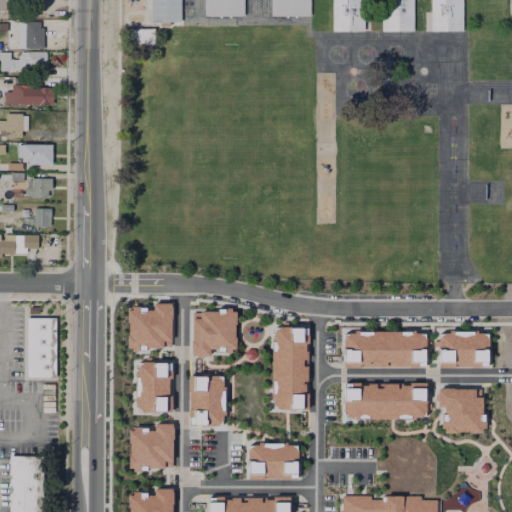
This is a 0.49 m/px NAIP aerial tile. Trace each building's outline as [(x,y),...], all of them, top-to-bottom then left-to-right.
[(0,0),(8,0),(8,13),(0,12),(0,0)] [(179,0),(180,22),(150,22),(150,0),(179,0)] [(243,0),(243,16),(203,16),(203,0),(243,0)] [(309,0),(309,16),(270,16),(270,0),(309,0)] [(363,0),(363,31),(331,31),(331,0),(363,0)] [(412,0),(412,31),(380,31),(380,0),(412,0)] [(461,0),(462,31),(429,31),(429,0),(461,0)] [(44,29),(44,49),(18,49),(18,22),(41,23),(41,28),(44,29)] [(153,28),(128,29),(129,47),(153,47),(153,28)] [(48,52),(48,70),(19,70),(19,56),(21,56),(21,52),(48,52)] [(13,60),(13,71),(0,71),(0,53),(11,53),(11,60),(13,60)] [(20,85),(20,88),(54,88),(54,105),(5,104),(5,87),(12,87),(12,85),(20,85)] [(0,121),(6,121),(6,116),(28,116),(28,131),(22,131),(22,138),(0,138),(0,121)] [(53,146),(53,166),(23,166),(23,158),(18,158),(18,145),(53,146)] [(24,173),(24,182),(12,182),(12,173),(24,173)] [(52,179),(52,191),(48,191),(48,199),(26,199),(26,189),(32,189),(32,179),(52,179)] [(51,209),(51,230),(34,230),(34,209),(51,209)] [(1,240),(5,241),(5,236),(13,236),(13,241),(14,254),(1,254),(1,258),(0,258),(0,235),(1,236),(1,240)] [(38,236),(38,249),(23,249),(23,236),(38,236)] [(169,306),(169,318),(168,340),(168,346),(160,346),(143,347),(143,350),(136,350),(129,351),(129,347),(124,347),(124,335),(125,322),(125,309),(129,309),(129,306),(134,306),(134,310),(150,310),(150,303),(168,303),(169,306)] [(234,311),(233,323),(232,336),(233,349),(228,349),(228,352),(222,352),(222,345),(214,345),(214,349),(207,349),(207,355),(189,355),(189,351),(188,340),(189,318),(197,318),(197,311),(214,311),(222,313),(222,308),(229,308),(229,311),(234,311)] [(53,314),(52,374),(24,374),(24,314),(53,314)] [(300,327),(300,335),(306,335),(306,343),(304,343),(304,352),(304,366),(304,381),(304,393),(306,393),(305,409),(292,409),(286,410),(276,409),(276,407),(273,407),(271,402),(271,398),(268,399),(268,394),(269,337),(271,337),(271,327),(300,327)] [(412,330),(412,332),(417,332),(423,333),(423,340),(427,340),(427,346),(422,346),(423,353),(422,362),(415,362),(415,368),(406,368),(356,366),(340,368),(340,333),(351,333),(351,330),(355,330),(407,331),(412,330)] [(438,334),(486,333),(486,360),(438,361),(438,334)] [(169,370),(169,378),(167,395),(168,411),(163,411),(149,413),(138,411),(138,409),(136,409),(134,404),(134,401),(132,400),(132,397),(133,372),(134,361),(168,362),(169,370)] [(223,386),(223,390),(221,390),(221,411),(222,411),(222,415),(220,415),(220,421),(218,421),(218,423),(214,423),(191,425),(191,416),(185,416),(185,409),(188,409),(189,391),(185,391),(185,375),(220,375),(220,386),(223,386)] [(422,383),(422,396),(423,403),(427,403),(427,408),(422,408),(422,412),(421,415),(417,415),(411,417),(407,419),(356,417),(356,420),(351,419),(351,417),(346,417),(343,415),(340,410),(340,383),(356,383),(356,385),(365,385),(373,383),(373,388),(379,388),(379,383),(395,383),(395,388),(397,388),(397,385),(406,385),(406,382),(422,383)] [(477,388),(477,396),(478,413),(482,413),(482,421),(482,428),(479,428),(479,433),(466,433),(454,431),(441,432),(441,428),(438,428),(438,421),(439,413),(441,413),(441,407),(434,407),(434,389),(438,389),(450,387),(477,388)] [(170,426),(170,438),(169,461),(169,466),(161,466),(144,468),(144,471),(130,471),(130,468),(125,468),(125,456),(127,442),(126,430),(130,430),(130,426),(137,426),(144,428),(144,430),(151,430),(152,423),(169,423),(170,426)] [(295,444),(295,452),(299,452),(299,458),(295,457),(295,465),(294,479),(288,479),(279,479),(261,478),(245,479),(245,445),(256,445),(256,442),(284,442),(284,444),(295,444)] [(7,511),(9,456),(44,456),(43,511),(7,511)] [(170,491),(170,503),(169,511),(125,511),(126,507),(126,495),(130,495),(130,491),(136,491),(144,492),(144,495),(151,495),(151,488),(169,488),(170,491)] [(367,499),(378,499),(378,495),(417,495),(417,499),(433,499),(433,511),(338,511),(339,495),(367,495),(367,499)] [(220,499),(228,499),(237,497),(237,502),(244,502),(244,497),(259,497),(259,502),(261,502),(261,499),(268,499),(268,497),(287,497),(287,510),(287,511),(204,511),(204,502),(215,502),(215,496),(220,496),(220,499)]
